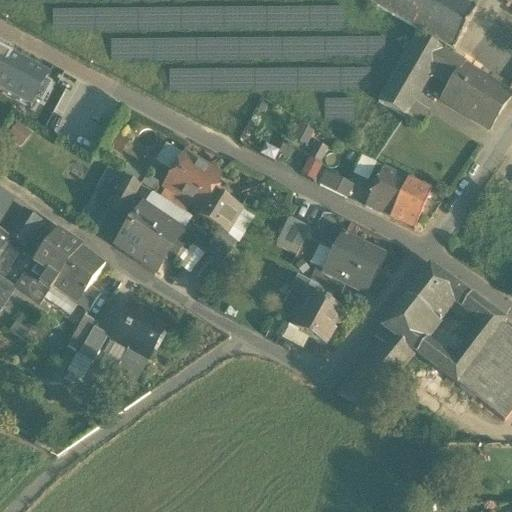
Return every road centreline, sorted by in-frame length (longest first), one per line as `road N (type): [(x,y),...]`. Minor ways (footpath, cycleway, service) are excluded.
road 1 (residential): [(0,27),(426,251)]
road 2 (residential): [(0,179),(109,260),(242,338)]
road 3 (residential): [(12,511),(63,463),(242,338)]
road 4 (residential): [(242,338),(322,380),(426,251)]
road 5 (residential): [(426,251),(511,124)]
